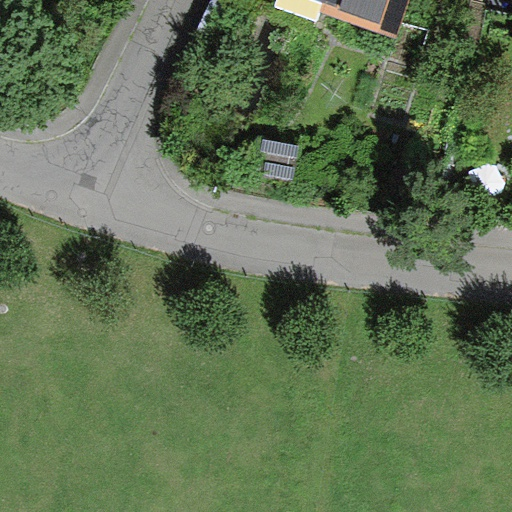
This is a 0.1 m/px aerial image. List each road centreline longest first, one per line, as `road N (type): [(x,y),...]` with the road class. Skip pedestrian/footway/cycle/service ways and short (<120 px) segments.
road 1 (residential): [(84,195),(211,229),(511,267)]
road 2 (residential): [(176,0),(84,195)]
